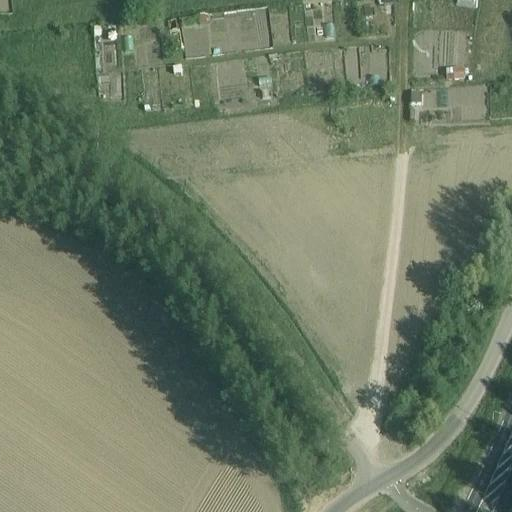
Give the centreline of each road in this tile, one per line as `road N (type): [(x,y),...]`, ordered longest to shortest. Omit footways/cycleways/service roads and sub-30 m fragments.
road 1 (track): [(374,483),(270,325),(185,235),(112,184),(0,139)]
road 2 (unclassified): [(389,477),(464,413),(511,316)]
